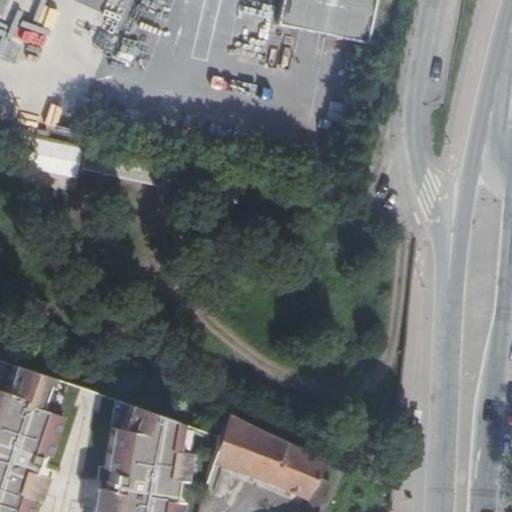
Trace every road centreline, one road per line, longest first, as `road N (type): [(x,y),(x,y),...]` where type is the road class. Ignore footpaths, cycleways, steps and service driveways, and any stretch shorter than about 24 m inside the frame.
road 1 (unclassified): [(432,0),(409,122),(451,259)]
road 2 (secondary): [(451,259),(434,511)]
road 3 (secondary): [(479,511),(504,279)]
road 4 (secondary): [(480,117),(451,259)]
